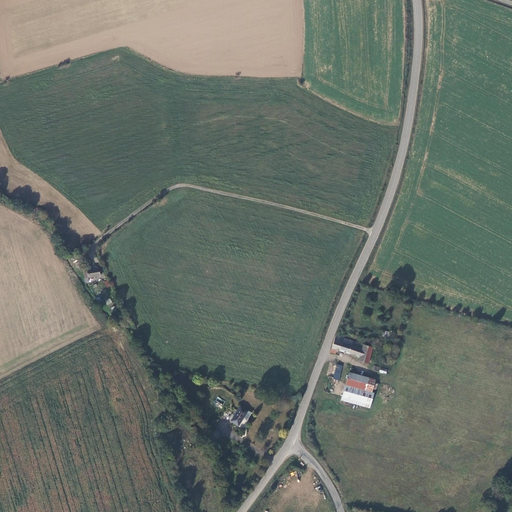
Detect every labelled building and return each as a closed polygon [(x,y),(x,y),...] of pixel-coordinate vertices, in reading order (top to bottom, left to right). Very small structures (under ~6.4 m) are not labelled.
[(88,270),(82,272),(81,275),(83,282),(86,281),(85,278),(97,275),(94,265),(88,267),(88,270)] [(368,347),(333,336),(331,336),(328,348),(332,349),(355,357),(355,360),(363,363),(363,361),(365,355),(368,347)] [(335,372),(330,370),(327,379),(333,380),(336,372),(335,372)] [(344,373),(340,385),(367,392),(371,380),(344,373)] [(340,385),(336,401),(365,409),(368,400),(369,393),(367,392),(340,385)] [(223,405),(225,400),(217,397),(215,402),(223,405)] [(241,419),(245,413),(245,412),(239,408),(229,424),(236,428),(241,419)] [(220,438),(215,432),(209,436),(214,443),(220,438)]
